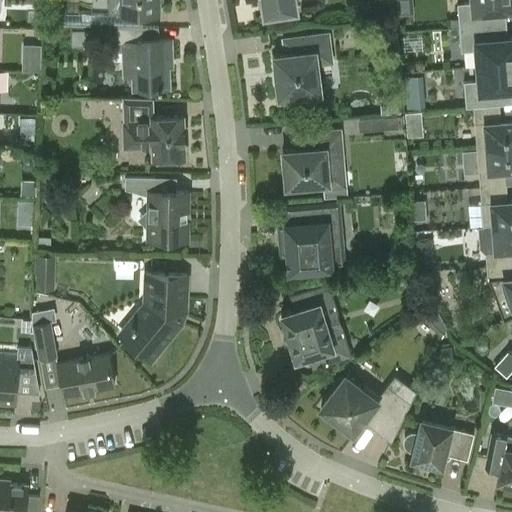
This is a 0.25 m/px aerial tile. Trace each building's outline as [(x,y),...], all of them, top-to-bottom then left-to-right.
[(157,13),(157,0),(110,0),(111,10),(119,10),(119,12),(157,13)] [(294,0),(261,0),(264,15),(296,10),(294,0)] [(409,0),(393,0),(395,13),(410,12),(409,0)] [(511,0),(471,0),(471,2),(457,3),(459,27),(488,25),(487,11),(511,8),(511,0)] [(469,50),(470,66),(511,62),(511,36),(489,38),(488,25),(459,27),(461,51),(469,50)] [(167,58),(171,57),(170,39),(142,40),(142,26),(116,26),(116,43),(123,43),(123,57),(132,57),(133,87),(168,86),(167,58)] [(73,31),(73,45),(93,45),(93,31),(73,31)] [(278,97),(304,93),(304,98),(308,103),(315,102),(319,96),(319,92),(320,91),(317,63),(331,62),(328,33),(283,38),(284,53),(273,54),(278,97)] [(23,59),(23,70),(40,70),(41,60),(23,59)] [(465,107),(473,106),(498,104),(498,103),(494,104),(493,90),(511,88),(511,62),(470,66),(471,80),(463,81),(465,107)] [(421,72),(403,73),(404,105),(422,105),(421,72)] [(152,157),(156,157),(156,163),(171,163),(171,157),(184,156),(183,115),(152,116),(151,99),(123,98),(124,122),(123,122),(124,146),(152,145),(152,157)] [(473,106),(477,146),(511,142),(511,118),(499,120),(498,104),(473,106)] [(397,116),(381,117),(382,129),(398,128),(397,116)] [(328,174),(343,173),(339,129),(303,132),(304,148),(282,149),(285,186),(303,184),(303,189),(323,187),(322,183),(329,182),(328,174)] [(511,142),(477,146),(480,186),(505,184),(503,169),(511,167),(511,142)] [(462,169),(477,169),(477,148),(462,147),(462,169)] [(187,191),(154,191),(154,177),(125,176),(125,188),(148,194),(148,196),(148,207),(137,218),(148,229),(148,238),(186,239),(187,191)] [(31,196),(32,177),(19,177),(19,196),(31,196)] [(484,227),(492,226),(511,224),(511,199),(506,200),(505,184),(480,186),(484,227)] [(15,197),(14,222),(30,222),(31,198),(15,197)] [(289,270),(331,267),(343,266),(337,202),(305,205),(306,221),(284,223),(285,224),(279,225),(280,244),(286,243),(289,270)] [(485,250),(487,266),(511,264),(510,248),(511,248),(511,224),(492,226),(494,249),(485,250)] [(36,254),(35,287),(54,287),(55,254),(36,254)] [(488,278),(502,277),(503,282),(505,287),(506,292),(507,294),(509,299),(511,304),(511,272),(511,264),(487,266),(488,278)] [(175,318),(173,318),(176,311),(177,311),(179,311),(180,311),(181,310),(182,310),(183,309),(184,308),(185,306),(185,304),(186,274),(146,272),(145,303),(120,333),(134,344),(133,345),(150,359),(176,328),(177,327),(177,326),(177,325),(177,324),(177,323),(177,322),(176,320),(176,319),(175,318)] [(295,358),(309,354),(313,366),(349,355),(327,284),(291,295),(295,308),(280,312),(295,358)] [(431,300),(415,312),(441,337),(446,327),(431,300)] [(50,321),(47,321),(44,311),(30,313),(39,358),(56,354),(50,321)] [(15,402),(17,372),(36,373),(31,347),(17,346),(16,362),(0,360),(0,403),(5,404),(6,401),(15,402)] [(506,376),(507,376),(511,369),(511,355),(507,351),(493,366),(498,370),(505,375),(506,376)] [(63,394),(114,384),(108,352),(57,362),(63,394)] [(362,419),(391,440),(415,390),(394,374),(378,395),(364,384),(361,388),(345,375),(320,407),(352,431),(362,419)] [(467,459),(473,432),(421,419),(412,458),(441,465),(444,453),(467,459)] [(511,435),(492,431),(488,455),(501,457),(496,481),(511,483),(511,435)] [(0,511),(37,511),(39,495),(26,494),(27,484),(9,483),(9,479),(0,478),(0,511)]
